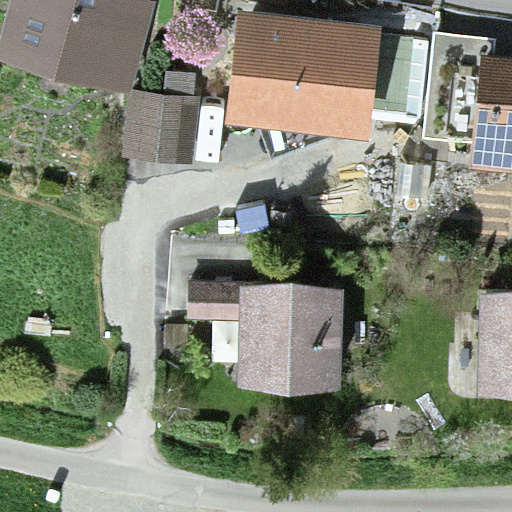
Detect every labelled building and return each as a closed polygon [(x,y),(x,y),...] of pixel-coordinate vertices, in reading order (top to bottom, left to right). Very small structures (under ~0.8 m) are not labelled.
[(149,0),(18,0),(4,52),(125,86),(149,0)] [(386,43),(249,24),(240,88),(377,107),(386,43)] [(511,72),(489,70),(482,137),(511,140),(511,72)] [(131,149),(159,151),(163,92),(134,90),(131,149)] [(163,92),(159,151),(188,155),(196,94),(163,92)] [(328,294),(249,292),(247,378),(326,380),(328,294)] [(511,301),(494,301),(492,384),(511,383),(511,301)]
